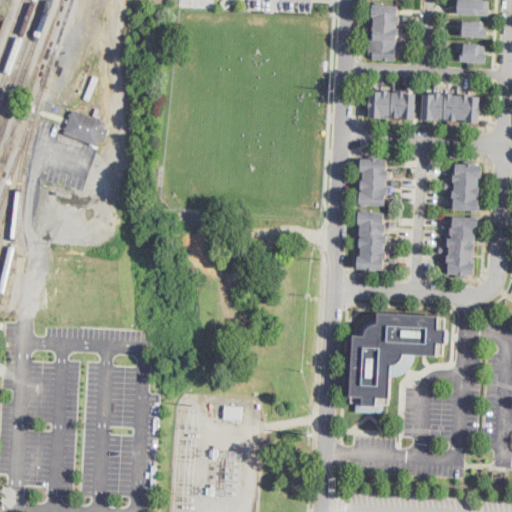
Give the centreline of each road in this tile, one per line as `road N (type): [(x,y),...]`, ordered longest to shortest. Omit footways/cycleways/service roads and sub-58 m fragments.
road 1 (residential): [(323,511),(348,0)]
road 2 (residential): [(334,288),(477,295),(493,286),(511,15)]
road 3 (residential): [(343,135),(511,143)]
